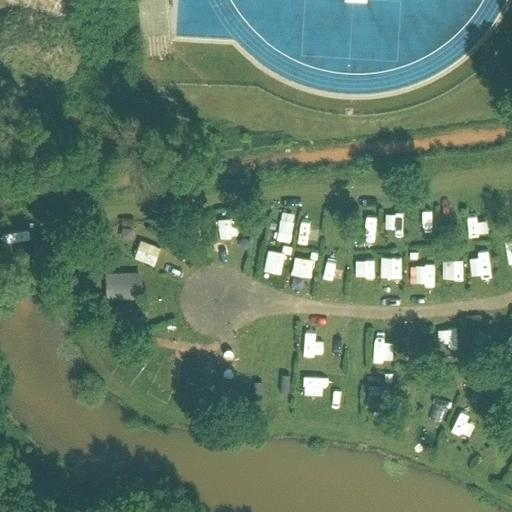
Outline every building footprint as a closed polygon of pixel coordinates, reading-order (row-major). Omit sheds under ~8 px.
[(231,215),(219,218),(223,235),(234,233),(231,215)] [(134,259),(156,265),(162,247),(140,241),(134,259)] [(269,248),(264,269),(281,273),(286,252),(269,248)] [(355,261),(355,281),(372,281),(372,261),(355,261)] [(140,298),(139,272),(104,273),(105,300),(140,298)] [(130,304),(99,306),(100,331),(132,329),(130,304)] [(368,405),(389,406),(389,386),(369,386),(368,405)]
